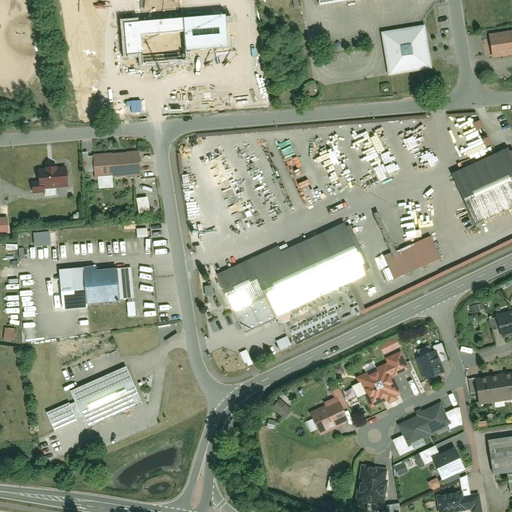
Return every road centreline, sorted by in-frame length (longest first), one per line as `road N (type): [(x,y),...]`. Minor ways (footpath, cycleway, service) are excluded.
road 1 (residential): [(470,104),(158,129)]
road 2 (residential): [(228,403),(195,356),(158,129)]
road 3 (secondary): [(436,299),(228,403)]
road 4 (residential): [(158,129),(0,143)]
road 5 (secondary): [(125,511),(0,491)]
road 6 (residential): [(459,363),(449,387),(392,415),(374,437)]
